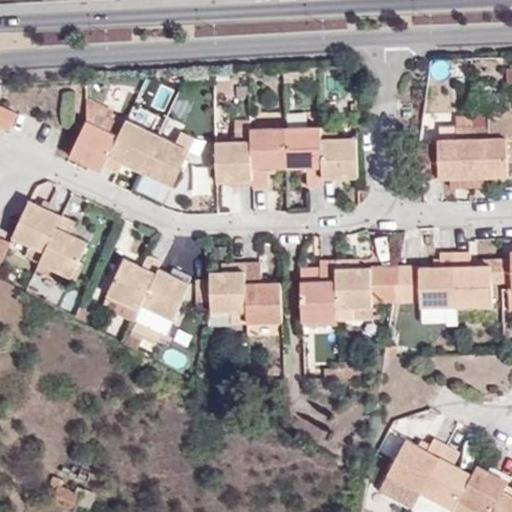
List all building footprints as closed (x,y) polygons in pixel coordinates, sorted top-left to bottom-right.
[(285,80),(314,80),(314,66),(285,68),(285,80)] [(113,111),(88,100),(89,118),(106,127),(113,111)] [(19,112),(2,103),(0,107),(0,123),(10,129),(19,112)] [(511,108),(489,109),(489,124),(489,135),(507,134),(507,138),(511,138),(511,108)] [(103,168),(106,164),(127,117),(113,111),(106,127),(89,118),(71,154),(103,168)] [(471,115),(457,115),(457,126),(471,125),(471,115)] [(124,160),(143,169),(160,132),(127,117),(106,164),(119,171),(124,160)] [(251,128),(251,125),(251,119),(236,120),(236,140),(216,141),(218,179),(230,179),(253,177),(251,128)] [(457,137),(439,137),(439,141),(440,176),(454,176),(496,174),(509,173),(509,160),(511,160),(511,138),(507,138),(507,134),(489,135),(489,124),(471,125),(457,126),(457,137)] [(343,175),(358,175),(357,136),(338,137),(337,125),(322,126),(323,176),(343,175)] [(323,183),(323,176),(322,126),(287,127),(287,164),(308,163),(308,184),(323,183)] [(269,165),(287,164),(287,127),(251,128),(253,177),(253,182),(253,185),(269,185),(269,165)] [(183,131),(178,141),(160,132),(143,169),(175,183),(196,137),(183,131)] [(421,142),(422,177),(440,176),(439,141),(421,142)] [(455,183),(496,181),(496,174),(454,176),(455,183)] [(323,183),(343,183),(343,175),(323,176),(323,183)] [(141,178),(135,191),(163,203),(169,190),(141,178)] [(31,243),(26,252),(41,260),(62,214),(31,200),(15,234),(31,243)] [(72,232),(77,221),(62,214),(41,260),(72,275),(89,240),(72,232)] [(89,240),(94,229),(77,221),(72,232),(89,240)] [(0,262),(10,240),(0,235),(0,262)] [(442,252),(442,264),(419,265),(421,297),(421,305),(457,304),(493,302),(493,281),(492,264),(472,263),(472,258),(470,251),(442,252)] [(143,266),(125,258),(109,292),(141,306),(159,268),(162,260),(149,254),(143,266)] [(360,267),(359,257),(337,258),(337,267),(360,267)] [(322,264),(322,279),(303,280),(304,319),(338,317),(337,267),(337,258),(321,259),(322,264)] [(502,281),(501,259),(493,259),(492,264),(493,281),(502,281)] [(511,280),(511,273),(511,259),(501,259),(502,281),(511,280)] [(246,262),(222,262),(222,270),(246,270),(246,262)] [(262,281),(261,262),(246,262),(246,270),(248,320),(284,319),(282,280),(262,281)] [(322,264),(302,264),(303,280),(322,279),(322,264)] [(372,266),(360,267),(337,267),(338,317),(356,317),(356,305),(373,305),(374,298),(373,268),(372,266)] [(413,266),(400,266),(380,267),(380,299),(394,298),(414,297),(413,266)] [(174,317),(190,283),(159,268),(141,306),(138,311),(154,320),(159,309),(174,317)] [(246,270),(222,270),(211,271),(212,310),(232,310),(232,321),(248,320),(246,270)] [(109,292),(104,305),(134,319),(138,311),(141,306),(109,292)] [(82,302),(72,297),(66,311),(75,316),(81,304),(82,302)] [(81,304),(75,316),(88,323),(92,309),(81,304)] [(422,321),(457,320),(457,304),(421,305),(422,321)] [(356,317),(373,316),(373,305),(356,305),(356,317)] [(154,320),(138,311),(134,319),(166,334),(174,317),(159,309),(154,320)] [(340,367),(340,377),(357,376),(356,366),(340,367)] [(511,511),(511,492),(504,488),(509,479),(478,462),(473,472),(455,462),(461,451),(446,444),(434,437),(428,449),(406,437),(388,473),(380,488),(414,507),(423,491),(454,507),(459,497),(475,507),(472,511),(511,511)] [(54,474),(44,497),(74,510),(83,490),(76,486),(74,491),(60,485),(62,478),(54,474)] [(423,491),(414,507),(423,511),(472,511),(475,507),(459,497),(454,507),(423,491)]
